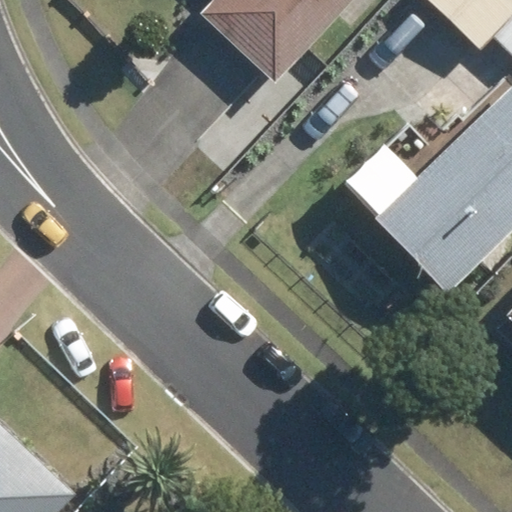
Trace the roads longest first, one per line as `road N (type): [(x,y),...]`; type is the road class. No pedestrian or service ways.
road 1 (residential): [(101,255),(376,511)]
road 2 (residential): [(101,255),(73,179),(0,55)]
road 3 (residential): [(0,191),(26,222),(101,255)]
